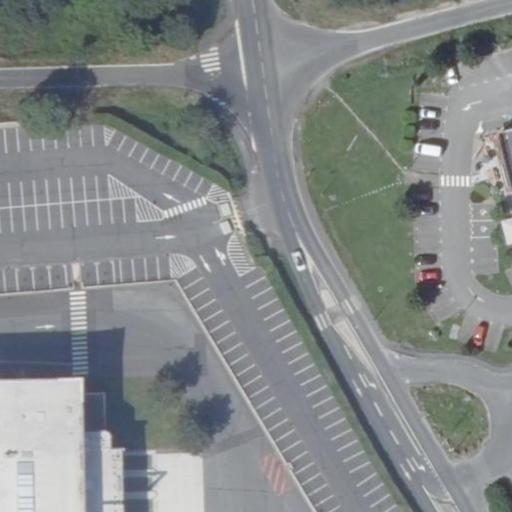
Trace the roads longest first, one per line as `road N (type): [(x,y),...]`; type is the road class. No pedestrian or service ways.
road 1 (tertiary): [(371,374),(335,314),(287,197),(260,64)]
road 2 (trunk): [(0,78),(260,64)]
road 3 (trunk): [(260,64),(511,0)]
road 4 (tertiary): [(438,495),(371,374)]
road 5 (unclassified): [(504,394),(466,374),(371,374)]
